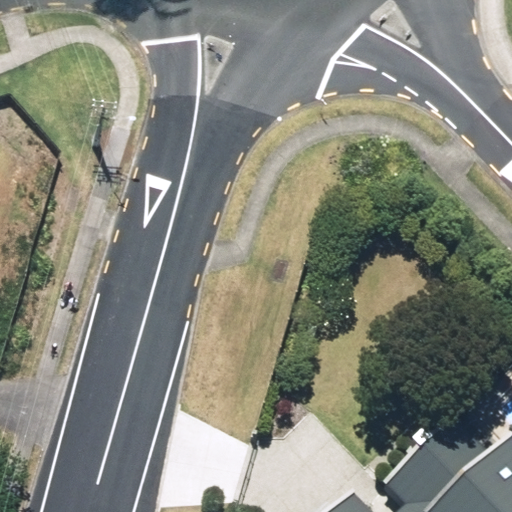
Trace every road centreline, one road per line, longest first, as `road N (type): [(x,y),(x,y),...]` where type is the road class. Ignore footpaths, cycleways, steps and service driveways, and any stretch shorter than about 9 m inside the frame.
road 1 (tertiary): [(87,511),(193,128)]
road 2 (residential): [(448,78),(290,22)]
road 3 (tertiary): [(290,22),(249,83),(193,128)]
road 4 (tertiary): [(193,128),(178,42),(181,0)]
